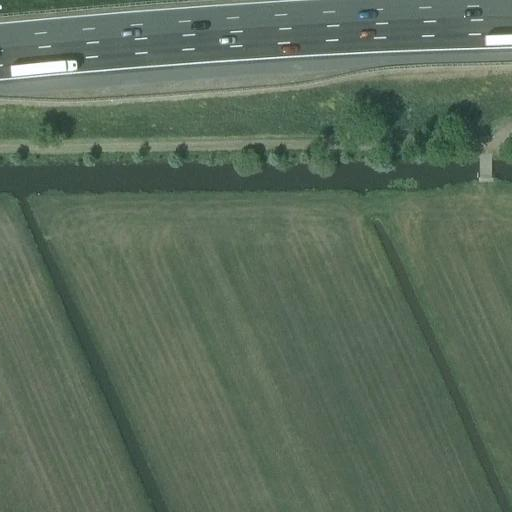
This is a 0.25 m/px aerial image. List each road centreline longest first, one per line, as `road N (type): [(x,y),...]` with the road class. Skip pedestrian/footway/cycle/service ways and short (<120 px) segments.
road 1 (motorway): [(0,53),(511,22)]
road 2 (track): [(0,149),(501,143)]
